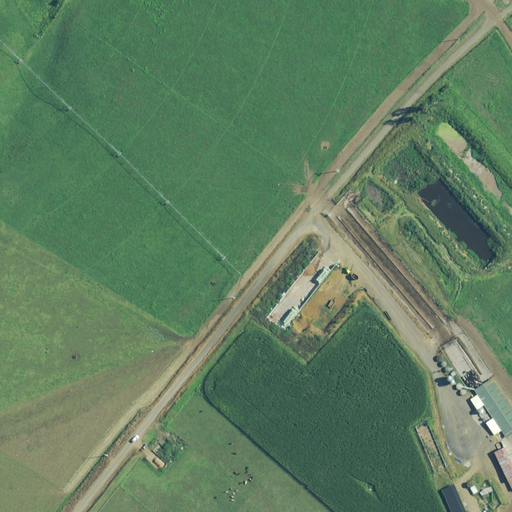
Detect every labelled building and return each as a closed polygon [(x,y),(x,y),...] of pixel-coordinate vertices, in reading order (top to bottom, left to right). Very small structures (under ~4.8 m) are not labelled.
[(439,362),(444,358),(441,354),(436,358),(439,362)] [(444,358),(439,362),(443,368),(449,364),(444,358)] [(449,364),(443,368),(447,374),(453,370),(449,364)] [(511,434),(511,406),(493,378),(475,390),(478,395),(471,400),(477,409),(484,405),(493,418),(486,423),(495,435),(501,431),(507,438),(511,434)] [(459,392),(465,388),(462,383),(456,387),(459,392)] [(465,388),(459,392),(462,397),(468,393),(465,388)] [(511,463),(505,448),(495,453),(511,489),(511,463)] [(475,486),(475,485),(472,479),(465,482),(469,489),(470,488),(475,486)] [(467,511),(455,484),(442,490),(451,511),(467,511)] [(475,486),(470,488),(473,494),(478,491),(475,486)] [(490,487),(480,490),(482,495),(492,492),(490,487)]
